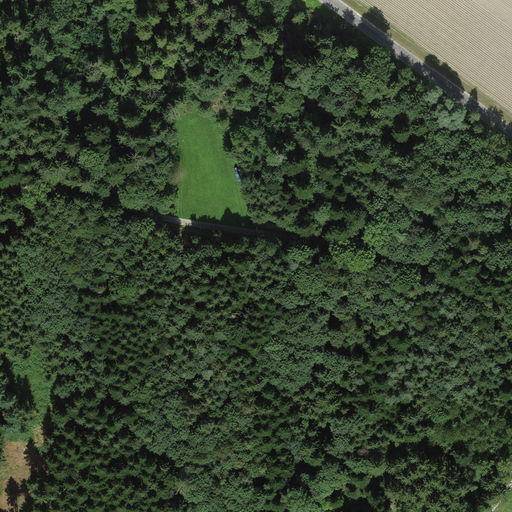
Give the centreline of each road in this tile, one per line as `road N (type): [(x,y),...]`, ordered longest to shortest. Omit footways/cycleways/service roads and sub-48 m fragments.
road 1 (track): [(121,205),(395,258),(476,302),(511,340)]
road 2 (residential): [(511,133),(329,0)]
road 3 (track): [(121,205),(69,189),(0,186)]
